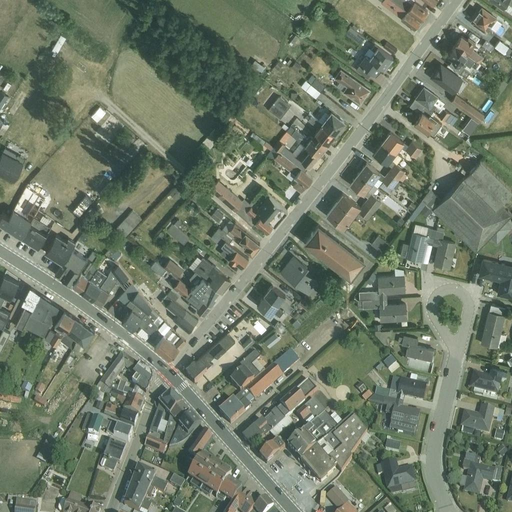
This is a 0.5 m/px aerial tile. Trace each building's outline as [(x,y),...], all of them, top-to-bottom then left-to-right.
[(420,21),(393,0),(379,0),(382,2),(381,2),(402,18),(401,19),(414,28),(420,21)] [(393,0),(420,21),(428,10),(414,0),(393,0)] [(511,0),(490,0),(503,9),(504,8),(511,14),(511,0)] [(491,27),(497,19),(498,18),(482,7),(470,22),(479,29),(479,30),(484,34),(485,33),(486,34),(491,27)] [(497,19),(491,27),(496,31),(502,23),(497,19)] [(354,25),(347,34),(361,44),(365,37),(356,31),(358,28),(354,25)] [(455,45),(480,62),(484,57),(472,48),(476,42),(469,37),(468,39),(462,35),(455,45)] [(491,51),(495,46),(486,40),(482,45),(491,51)] [(511,48),(500,40),(495,46),(508,56),(511,49),(511,48)] [(387,41),(383,47),(394,54),(397,49),(387,41)] [(360,64),(356,70),(368,78),(372,73),(374,75),(381,66),(384,69),(393,57),(375,44),(372,49),(369,48),(364,54),(366,55),(359,64),(360,64)] [(480,62),(455,45),(448,54),(453,58),(452,61),(459,66),(460,65),(463,67),(459,72),(480,88),(484,83),(471,73),(475,68),(476,68),(480,62)] [(255,60),(252,65),(262,72),(265,67),(255,60)] [(279,62),(272,69),(276,73),(283,65),(279,62)] [(441,63),(430,77),(453,94),(463,80),(441,63)] [(341,68),(334,77),(340,81),(337,86),(361,104),(367,95),(368,96),(371,92),(370,92),(371,89),(341,68)] [(312,83),(311,84),(321,92),(326,86),(312,75),(308,80),(312,83)] [(306,90),(311,84),(305,79),(300,86),(306,90)] [(503,80),(492,95),(497,99),(508,83),(503,80)] [(415,99),(433,112),(435,109),(441,113),(439,116),(452,125),(458,118),(444,109),(445,107),(443,106),(445,103),(438,98),(439,97),(424,86),(415,99)] [(2,87),(0,90),(0,111),(8,99),(10,101),(14,95),(11,94),(12,93),(2,87)] [(274,103),(268,109),(280,119),(291,105),(279,96),(279,97),(275,94),(270,100),(274,103)] [(471,116),(478,121),(480,122),(485,116),(456,94),(451,101),(471,116)] [(433,112),(415,99),(410,106),(417,111),(418,110),(422,112),(419,116),(417,115),(413,120),(415,122),(414,123),(427,133),(428,131),(434,135),(442,124),(437,120),(438,119),(431,114),(433,112)] [(318,120),(336,134),(347,121),(332,110),(329,113),(326,111),(318,120)] [(319,136),(328,144),(336,134),(318,120),(309,113),(306,118),(319,128),(315,133),(319,136)] [(478,121),(471,116),(465,123),(473,129),(478,121)] [(0,139),(1,137),(0,136),(0,134),(3,136),(10,125),(0,118),(0,139)] [(215,129),(203,142),(210,148),(222,135),(215,129)] [(301,142),(318,156),(328,144),(319,136),(316,140),(310,135),(307,138),(296,129),(291,135),(301,142)] [(381,142),(396,153),(401,147),(405,150),(406,150),(416,158),(423,149),(412,141),(408,145),(390,131),(381,142)] [(274,147),(305,172),(318,156),(301,142),(293,153),(285,146),(286,145),(285,143),(291,135),(286,132),(274,147)] [(269,154),(274,147),(257,135),(253,140),(262,147),(264,144),(271,149),(268,153),(269,154)] [(223,138),(214,148),(219,153),(228,143),(223,138)] [(388,171),(399,180),(400,179),(403,181),(408,175),(405,173),(406,171),(396,164),(402,158),(396,153),(381,142),(373,153),(392,167),(388,171)] [(5,147),(0,157),(0,175),(12,182),(25,158),(5,147)] [(274,147),(269,154),(290,171),(287,176),(292,180),(294,177),(298,180),(293,186),(301,192),(313,177),(305,172),(274,147)] [(496,208),(501,203),(511,191),(511,190),(481,160),(464,177),(496,208)] [(358,173),(378,188),(383,181),(384,181),(392,187),(393,188),(399,180),(388,171),(385,175),(366,162),(358,173)] [(365,202),(376,210),(382,202),(373,195),(378,188),(358,173),(350,183),(368,198),(365,202)] [(422,200),(425,202),(456,232),(461,237),(476,252),(511,214),(501,203),(496,208),(464,177),(442,200),(430,189),(422,200)] [(392,187),(384,181),(380,186),(388,192),(392,187)] [(48,201),(39,194),(26,185),(10,216),(3,212),(0,216),(0,222),(21,237),(34,217),(39,209),(43,211),(49,202),(48,201)] [(175,185),(173,193),(181,195),(183,187),(175,185)] [(254,207),(257,204),(252,200),(250,203),(244,198),(242,200),(227,188),(219,196),(252,226),(255,223),(266,233),(274,225),(254,207)] [(39,194),(48,201),(52,196),(42,189),(39,194)] [(254,207),(274,225),(275,225),(288,210),(267,192),(257,204),(254,207)] [(376,210),(365,202),(361,206),(343,193),(326,214),(345,229),(358,211),(369,219),(376,210)] [(425,202),(422,200),(412,214),(414,215),(425,202)] [(208,207),(205,211),(218,222),(224,215),(225,213),(214,203),(211,207),(216,211),(215,212),(213,211),(208,207)] [(425,204),(419,211),(426,217),(432,211),(425,204)] [(52,205),(46,213),(57,220),(63,212),(52,205)] [(133,210),(115,229),(124,238),(142,218),(133,210)] [(34,217),(21,237),(38,247),(51,227),(47,225),(50,220),(43,216),(40,220),(34,217)] [(222,230),(233,238),(235,236),(246,245),(244,247),(252,254),(260,244),(230,220),(222,230)] [(170,221),(165,227),(167,229),(167,230),(184,244),(190,237),(170,221)] [(318,224),(305,241),(352,278),(365,261),(318,224)] [(410,244),(406,257),(422,261),(426,243),(432,245),(433,245),(437,230),(415,224),(410,244)] [(437,230),(433,245),(439,246),(434,264),(449,267),(455,242),(442,239),(444,228),(438,226),(437,230)] [(233,238),(222,230),(219,227),(211,238),(224,248),(221,253),(229,260),(229,259),(236,264),(237,263),(242,267),(249,258),(229,243),(233,238)] [(360,238),(369,243),(375,234),(367,228),(360,238)] [(63,263),(72,248),(76,242),(69,237),(67,240),(57,234),(45,252),(63,263)] [(378,235),(372,244),(383,251),(389,243),(378,235)] [(406,257),(410,244),(403,242),(400,256),(406,257)] [(426,243),(422,261),(428,262),(432,245),(426,243)] [(72,248),(63,263),(55,273),(70,284),(88,258),(72,248)] [(110,248),(105,254),(109,257),(114,251),(110,248)] [(196,271),(219,290),(221,292),(231,280),(219,271),(220,269),(199,253),(189,266),(196,271)] [(82,292),(97,269),(104,259),(99,255),(93,263),(91,262),(84,272),(86,273),(85,275),(81,273),(73,286),(82,292)] [(293,255),(280,272),(310,295),(319,282),(306,272),(310,266),(293,255)] [(174,275),(177,277),(183,269),(170,259),(164,267),(174,275)] [(511,265),(483,259),(479,275),(501,280),(498,294),(511,296),(511,265)] [(101,287),(92,299),(100,305),(117,280),(120,284),(129,278),(119,265),(111,270),(112,270),(101,287)] [(379,291),(359,292),(360,300),(387,298),(387,293),(406,292),(404,269),(395,268),(395,276),(378,276),(379,291)] [(97,269),(82,292),(92,299),(101,287),(99,285),(106,275),(97,269)] [(185,284),(211,305),(217,298),(213,295),(214,293),(216,294),(219,290),(196,271),(185,284)] [(373,273),(366,281),(370,284),(377,276),(373,273)] [(0,298),(4,291),(12,295),(18,282),(4,275),(0,283),(0,298)] [(177,277),(174,275),(168,282),(185,297),(186,295),(199,306),(197,309),(203,314),(211,305),(185,284),(177,277)] [(137,323),(152,308),(133,282),(118,298),(126,304),(124,307),(129,311),(122,320),(132,329),(137,323)] [(265,294),(284,309),(290,314),(295,308),(290,304),(292,301),(286,296),(272,285),(265,294)] [(25,327),(40,294),(31,287),(22,303),(26,305),(16,326),(23,330),(25,327)] [(167,295),(175,301),(179,296),(171,290),(167,295)] [(0,305),(1,306),(5,297),(10,299),(12,295),(4,291),(0,298),(0,305)] [(40,294),(25,327),(44,336),(51,322),(59,306),(40,294)] [(284,309),(265,294),(257,305),(270,315),(274,311),(280,315),(284,309)] [(175,301),(167,295),(162,301),(177,315),(173,319),(189,332),(198,320),(175,301)] [(302,298),(298,303),(307,310),(311,304),(302,298)] [(386,299),(378,300),(362,300),(362,309),(379,308),(379,322),(406,321),(406,304),(387,304),(386,299)] [(489,309),(481,342),(498,345),(506,313),(505,313),(506,307),(491,303),(490,309),(489,309)] [(112,305),(107,310),(114,315),(118,309),(112,305)] [(59,306),(51,322),(61,329),(60,329),(59,328),(56,334),(51,331),(45,339),(56,346),(61,339),(75,317),(59,306)] [(0,327),(4,329),(12,312),(0,307),(0,327)] [(152,308),(137,323),(142,327),(150,334),(153,330),(154,330),(163,319),(152,308)] [(75,317),(61,339),(72,349),(77,339),(87,326),(75,317)] [(276,320),(274,326),(282,330),(285,324),(276,320)] [(77,339),(72,349),(79,351),(79,350),(81,351),(92,338),(91,337),(95,332),(87,326),(77,339)] [(150,334),(142,327),(137,333),(146,340),(150,335),(150,334)] [(1,334),(0,336),(0,352),(10,333),(3,330),(1,334)] [(156,344),(164,335),(160,332),(152,342),(156,344)] [(164,335),(156,344),(154,346),(169,358),(180,348),(175,343),(165,333),(164,335)] [(198,360),(186,375),(195,384),(212,368),(207,364),(216,355),(218,358),(227,351),(226,350),(235,342),(227,333),(198,360)] [(275,333),(265,341),(270,348),(280,339),(275,333)] [(406,358),(433,364),(436,347),(418,343),(419,337),(404,333),(402,342),(410,344),(406,358)] [(175,343),(180,348),(185,341),(181,337),(175,343)] [(250,337),(242,345),(247,350),(255,342),(250,337)] [(261,376),(241,394),(220,412),(231,424),(251,407),(249,404),(255,399),(256,401),(283,377),(283,375),(300,361),(291,351),(274,366),(274,365),(261,376)] [(241,394),(261,376),(260,375),(252,366),(257,362),(261,358),(256,352),(233,371),(238,376),(230,382),(241,394)] [(99,392),(104,396),(105,394),(106,395),(110,390),(110,391),(111,392),(112,392),(113,391),(125,395),(129,383),(121,380),(121,382),(117,380),(125,369),(141,381),(137,386),(138,389),(135,399),(144,402),(153,380),(151,375),(122,353),(96,390),(99,392)] [(391,353),(385,358),(393,367),(398,362),(391,353)] [(70,355),(65,362),(69,365),(74,357),(70,355)] [(252,366),(260,375),(265,371),(257,362),(252,366)] [(471,387),(499,393),(505,369),(492,366),(490,375),(474,371),(471,387)] [(388,397),(396,399),(404,401),(405,396),(423,400),(427,383),(402,377),(398,391),(390,389),(388,397)] [(270,433),(288,417),(318,391),(309,381),(296,391),(243,438),(252,448),(270,433)] [(367,388),(360,381),(356,385),(362,392),(367,388)] [(24,383),(21,389),(30,393),(33,387),(24,383)] [(39,384),(35,391),(41,394),(45,388),(39,384)] [(390,389),(382,387),(380,395),(388,397),(390,389)] [(373,394),(369,390),(362,396),(366,400),(373,394)] [(144,402),(135,399),(125,395),(113,391),(112,392),(111,396),(118,399),(117,401),(118,401),(123,407),(125,408),(124,409),(139,415),(144,402)] [(104,396),(99,392),(94,401),(98,403),(102,404),(104,396)] [(0,393),(0,402),(24,404),(25,396),(0,393)] [(171,416),(182,405),(171,393),(159,404),(160,404),(150,431),(158,433),(158,432),(162,421),(165,411),(171,416)] [(394,407),(391,421),(417,427),(421,410),(403,406),(404,401),(396,399),(388,397),(386,405),(394,407)] [(315,422),(325,413),(314,400),(294,417),(301,425),(310,417),(315,422)] [(40,402),(37,407),(43,410),(46,405),(40,402)] [(102,404),(98,403),(95,409),(102,412),(104,405),(102,404)] [(462,426),(490,432),(495,408),(482,404),(480,414),(465,410),(462,426)] [(164,442),(160,453),(164,455),(168,446),(169,445),(174,433),(176,433),(178,431),(175,430),(178,423),(189,412),(182,405),(171,416),(169,424),(166,435),(164,442)] [(122,419),(121,422),(134,427),(138,418),(108,406),(105,413),(122,419)] [(122,419),(105,413),(104,415),(121,422),(122,419)] [(301,462),(343,424),(335,415),(330,419),(325,413),(315,422),(288,447),(301,462)] [(89,433),(94,417),(88,415),(83,430),(89,433)] [(178,431),(176,433),(169,449),(182,444),(187,441),(200,425),(192,415),(180,426),(178,431)] [(343,424),(301,462),(321,485),(336,471),(335,469),(337,467),(342,473),(352,459),(351,457),(361,442),(367,435),(368,433),(352,416),(343,424)] [(94,417),(89,433),(98,436),(102,428),(116,433),(114,437),(129,442),(133,432),(94,417)] [(288,417),(270,433),(275,440),(294,424),(288,417)] [(162,421),(158,432),(166,435),(169,424),(162,421)] [(505,427),(498,425),(495,438),(502,440),(505,427)] [(205,430),(188,453),(198,461),(213,440),(205,430)] [(367,435),(361,442),(365,445),(370,437),(367,435)] [(160,453),(164,442),(148,436),(145,446),(160,453)] [(49,437),(37,460),(46,465),(58,442),(49,437)] [(280,438),(260,456),(267,465),(285,449),(282,446),(285,444),(280,438)] [(391,447),(406,450),(408,443),(393,440),(391,447)] [(107,453),(101,468),(114,473),(117,464),(120,465),(126,450),(106,442),(105,447),(107,448),(106,452),(107,453)] [(501,444),(495,450),(501,456),(507,451),(501,444)] [(468,469),(463,491),(479,495),(482,479),(492,481),(495,469),(478,465),(480,457),(465,454),(462,468),(468,469)] [(215,465),(216,464),(215,463),(214,464),(213,463),(212,462),(211,461),(210,460),(209,461),(202,457),(193,469),(188,479),(193,482),(190,485),(210,498),(212,494),(217,497),(229,480),(231,476),(224,471),(225,470),(224,470),(222,470),(222,468),(220,467),(221,467),(220,466),(219,466),(218,468),(215,465)] [(395,459),(381,462),(381,464),(376,465),(378,474),(383,472),(387,489),(416,482),(412,465),(398,469),(395,459)] [(134,479),(155,489),(164,494),(168,485),(155,479),(158,474),(138,467),(134,479)] [(174,476),(170,483),(181,489),(185,482),(174,476)] [(128,494),(152,505),(156,507),(157,504),(146,499),(148,495),(151,497),(155,489),(134,479),(128,494)] [(229,480),(217,497),(224,502),(225,500),(235,485),(232,482),(229,481),(229,480)] [(232,504),(242,488),(240,488),(235,485),(225,500),(232,504)] [(359,511),(334,487),(325,496),(339,510),(336,511),(359,511)] [(242,488),(232,504),(227,511),(237,511),(238,511),(239,511),(251,511),(253,510),(260,504),(242,488)] [(62,502),(59,510),(59,511),(100,511),(101,511),(86,505),(85,507),(80,505),(83,497),(71,493),(68,502),(64,500),(62,502)] [(148,511),(152,505),(128,494),(124,506),(137,511),(148,511)] [(176,499),(174,505),(180,509),(183,502),(176,499)] [(253,510),(251,511),(277,511),(266,499),(260,504),(253,510)] [(17,500),(15,511),(35,511),(36,503),(17,500)]
